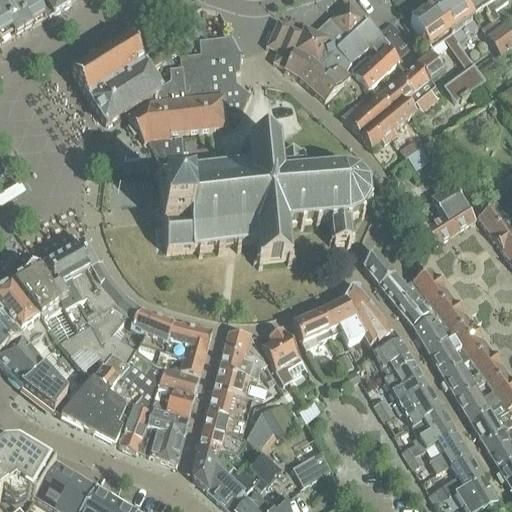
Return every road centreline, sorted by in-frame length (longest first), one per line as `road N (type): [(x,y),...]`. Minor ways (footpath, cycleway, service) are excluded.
road 1 (residential): [(502,504),(401,334),(351,270)]
road 2 (residential): [(200,511),(177,492),(106,463),(8,425),(0,432)]
